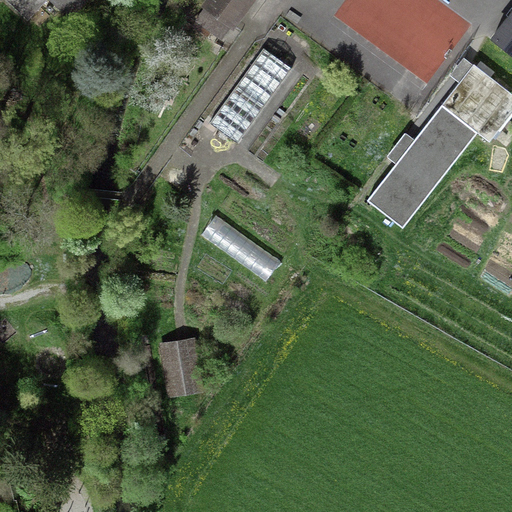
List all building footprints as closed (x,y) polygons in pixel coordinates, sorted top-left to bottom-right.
[(5,0),(26,18),(43,0),(49,0),(68,17),(83,0),(5,0)] [(210,0),(196,20),(221,37),(248,0),(210,0)] [(505,14),(507,21),(493,39),(511,54),(511,8),(510,8),(505,14)] [(236,144),(290,69),(262,49),(208,124),(236,144)] [(489,141),(511,110),(511,94),(472,65),(442,105),(489,141)] [(199,391),(191,341),(161,346),(169,396),(199,391)]
